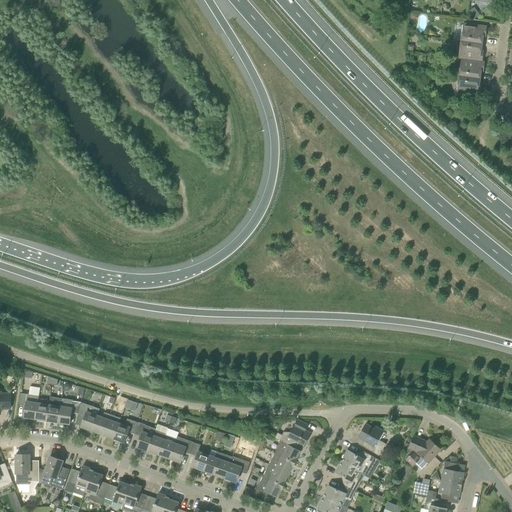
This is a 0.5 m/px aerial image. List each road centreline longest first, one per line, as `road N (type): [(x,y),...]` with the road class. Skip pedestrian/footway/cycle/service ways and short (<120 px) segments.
road 1 (motorway): [(207,0),(254,76),(271,125),(271,182),(249,230),(214,261),(161,281),(86,274),(0,244)]
road 2 (motorway): [(0,265),(134,306),(368,318),(511,345)]
road 3 (motorway): [(237,0),(387,157),(511,265)]
road 4 (motorway): [(511,217),(414,135),(286,0)]
road 5 (residential): [(292,511),(344,412),(410,411),(436,419),(478,463)]
road 6 (residential): [(0,445),(73,452),(253,511)]
